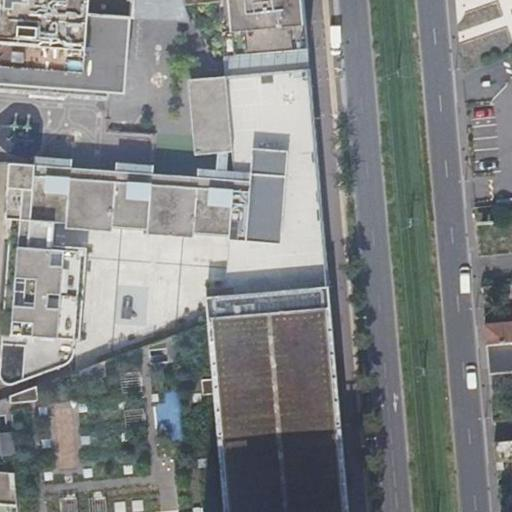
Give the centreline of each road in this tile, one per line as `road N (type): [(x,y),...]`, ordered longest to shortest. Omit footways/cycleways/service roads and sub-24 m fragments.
road 1 (primary): [(476,511),(431,0)]
road 2 (primary): [(354,0),(395,511)]
